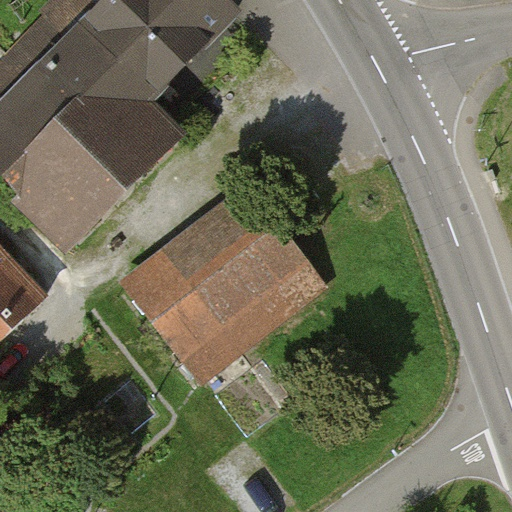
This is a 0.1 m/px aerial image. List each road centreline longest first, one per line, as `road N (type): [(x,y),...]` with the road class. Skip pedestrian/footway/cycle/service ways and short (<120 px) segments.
road 1 (tertiary): [(380,66),(434,182),(511,396)]
road 2 (residential): [(511,418),(380,511)]
road 3 (unclassified): [(380,66),(511,33)]
